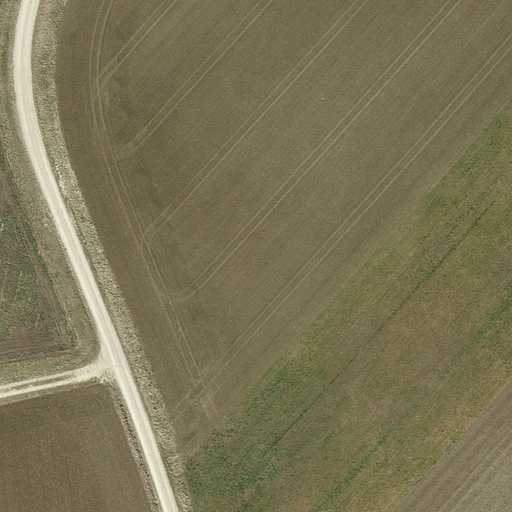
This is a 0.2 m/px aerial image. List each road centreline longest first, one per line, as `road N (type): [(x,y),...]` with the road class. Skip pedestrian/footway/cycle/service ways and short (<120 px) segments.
road 1 (track): [(32,0),(21,62),(28,110),(172,511)]
road 2 (track): [(0,391),(121,367)]
